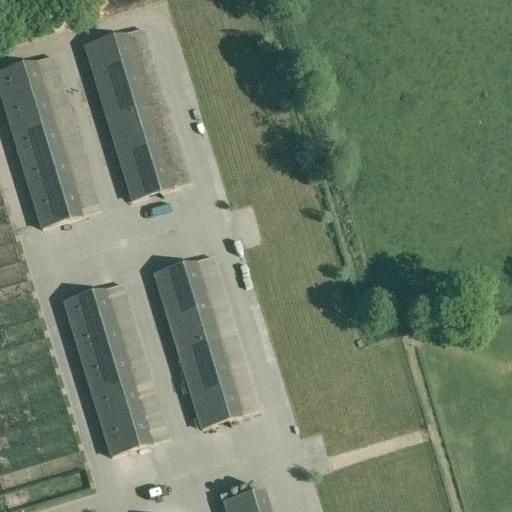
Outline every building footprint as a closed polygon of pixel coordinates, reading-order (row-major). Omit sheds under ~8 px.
[(85,47),(132,204),(195,185),(148,29),(85,47)] [(0,72),(0,91),(40,230),(102,212),(57,56),(0,72)] [(155,277),(201,434),(262,416),(217,259),(155,277)] [(63,305),(109,458),(173,439),(127,285),(63,305)] [(221,507),(222,511),(269,511),(264,494),(221,507)]
